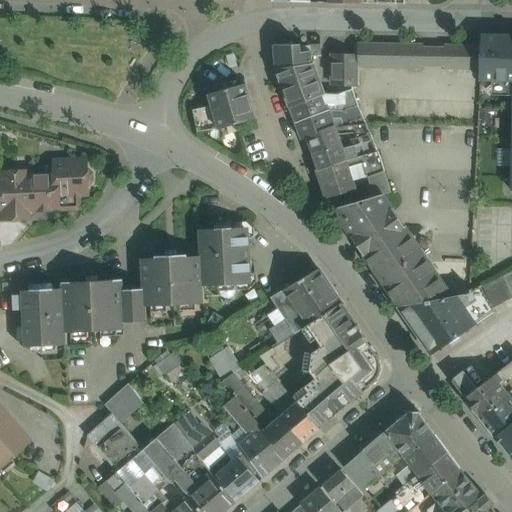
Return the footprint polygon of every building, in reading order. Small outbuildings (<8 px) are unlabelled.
[(511,35),(481,35),(481,46),(479,70),(479,80),(492,81),(511,80),(511,35)] [(422,45),(357,43),(358,56),(358,67),(422,69),(422,45)] [(300,45),(274,46),(276,69),(302,66),(301,54),(300,45)] [(321,56),(320,45),(310,45),(310,53),(311,56),(321,56)] [(481,46),(444,45),(444,69),(479,70),(481,46)] [(310,53),(301,54),(302,66),(312,64),(311,56),(310,53)] [(358,56),(332,54),(332,85),(358,86),(358,67),(358,56)] [(302,66),(276,69),(290,108),(323,95),(312,64),(302,66)] [(511,80),(492,81),(492,91),(511,90),(511,80)] [(245,84),(209,95),(212,106),(193,110),(197,132),(218,129),(255,118),(245,84)] [(352,90),(338,95),(333,95),(335,99),(339,98),(344,112),(358,107),(352,90)] [(323,95),(290,108),(296,123),(315,117),(329,111),(323,95)] [(358,107),(344,112),(339,111),(342,117),(345,116),(348,124),(356,124),(365,123),(358,107)] [(315,117),(296,123),(302,139),(307,137),(335,126),(329,111),(315,117)] [(365,123),(356,124),(361,138),(362,138),(371,136),(365,123)] [(335,126),(307,137),(312,153),(341,142),(345,141),(343,137),(339,138),(337,131),(335,126)] [(371,136),(362,138),(367,154),(378,151),(371,136)] [(341,142),(312,153),(318,169),(318,170),(347,160),(357,158),(354,147),(343,149),(341,142)] [(367,154),(361,156),(368,178),(384,171),(378,151),(367,154)] [(55,175),(25,176),(25,172),(0,172),(0,219),(27,218),(27,210),(79,208),(78,195),(87,195),(87,184),(89,184),(92,181),(91,174),(88,170),(86,170),(86,160),(54,162),(55,175)] [(347,160),(318,170),(318,169),(316,170),(325,198),(326,198),(326,199),(357,190),(347,160)] [(384,171),(368,178),(370,184),(365,186),(368,199),(382,195),(390,192),(384,171)] [(363,255),(404,226),(399,219),(382,195),(368,199),(333,209),(358,246),(363,255)] [(404,226),(363,255),(399,306),(452,297),(404,226)] [(248,228),(199,230),(200,256),(201,256),(203,286),(251,284),(248,228)] [(155,258),(143,259),(142,259),(141,259),(143,289),(143,306),(145,306),(167,305),(166,300),(180,300),(180,305),(204,303),(203,286),(201,256),(200,256),(199,256),(187,257),(187,254),(186,254),(186,255),(157,256),(156,256),(155,256),(155,258)] [(341,303),(318,269),(284,289),(302,315),(308,324),(341,303)] [(511,298),(511,292),(504,277),(493,283),(503,303),(511,298)] [(107,281),(77,282),(76,282),(63,283),(63,282),(62,282),(62,289),(63,289),(65,332),(66,332),(88,331),(87,326),(101,326),(101,331),(117,330),(117,326),(124,326),(124,322),(146,321),(145,306),(143,306),(143,289),(123,290),(122,280),(121,280),(108,281),(108,280),(107,280),(107,281)] [(493,283),(492,282),(482,287),(493,309),(503,304),(503,303),(493,283)] [(480,287),(473,291),(470,293),(470,292),(469,293),(469,294),(484,319),(495,312),(493,309),(480,287)] [(49,290),(33,290),(32,290),(19,291),(22,347),(66,345),(66,332),(65,332),(63,289),(62,289),(50,290),(50,289),(49,289),(49,290)] [(452,297),(399,306),(432,354),(484,319),(469,294),(452,297)] [(308,324),(307,325),(308,326),(322,347),(312,353),(310,371),(316,378),(305,387),(309,392),(298,401),(297,402),(320,429),(331,419),(319,404),(345,382),(331,364),(366,339),(341,303),(308,324)] [(293,316),(270,331),(279,344),(308,326),(307,325),(308,324),(302,315),(295,320),(293,316)] [(378,356),(366,339),(331,364),(345,382),(319,404),(331,419),(375,381),(377,379),(379,377),(380,374),(381,372),(381,370),(381,367),(381,365),(381,363),(380,361),(379,358),(378,356)] [(274,349),(260,357),(266,364),(273,373),(273,372),(280,368),(271,357),(277,354),(274,349)] [(511,362),(477,389),(465,398),(479,416),(479,415),(508,394),(502,385),(509,379),(511,381),(511,380),(511,362)] [(298,401),(273,372),(273,373),(266,364),(255,371),(288,410),(281,417),(304,443),(320,429),(297,402),(298,401)] [(477,389),(463,372),(452,381),(465,398),(477,389)] [(304,443),(281,417),(274,423),(232,374),(222,381),(235,397),(286,457),(304,443)] [(128,384),(105,405),(113,415),(118,421),(141,400),(128,384)] [(511,398),(508,394),(479,415),(496,436),(511,424),(511,398)] [(286,457),(235,397),(224,406),(250,436),(239,445),(244,452),(263,478),(286,457)] [(0,463),(26,441),(0,409),(0,463)] [(409,411),(386,431),(394,443),(384,452),(394,464),(404,456),(406,458),(435,435),(418,412),(409,411)] [(118,421),(113,415),(88,436),(118,472),(119,472),(127,482),(152,511),(164,501),(172,511),(175,508),(156,485),(166,476),(143,450),(118,421)] [(202,461),(191,448),(184,438),(174,424),(143,450),(166,476),(172,483),(176,480),(189,496),(188,496),(190,498),(214,477),(210,472),(202,461)] [(221,445),(202,424),(184,438),(191,448),(202,461),(220,446),(221,445)] [(511,424),(496,436),(511,457),(511,424)] [(386,431),(356,457),(365,468),(384,452),(394,443),(386,431)] [(448,452),(435,435),(406,458),(418,475),(418,476),(448,452)] [(220,446),(202,461),(210,472),(228,456),(220,446)] [(244,452),(232,462),(228,456),(210,472),(214,477),(235,501),(263,478),(244,452)] [(418,475),(395,492),(396,494),(403,502),(425,485),(431,493),(460,469),(448,452),(418,476),(418,475)] [(365,468),(356,457),(344,467),(363,489),(376,478),(366,467),(365,468)] [(410,464),(388,483),(391,487),(395,492),(418,475),(410,464)] [(363,495),(341,469),(323,485),(346,511),(357,511),(355,510),(350,506),(363,495)] [(460,469),(431,493),(438,501),(426,510),(427,511),(426,511),(463,511),(483,496),(460,469)] [(127,482),(119,472),(118,472),(108,481),(117,491),(127,482)] [(214,477),(190,498),(188,496),(185,499),(196,511),(222,511),(235,501),(214,477)] [(152,511),(127,482),(117,491),(117,492),(134,511),(152,511)] [(340,511),(320,488),(302,504),(308,511),(340,511)] [(396,494),(381,507),(385,511),(391,511),(403,502),(396,494)] [(495,511),(483,496),(463,511),(495,511)] [(175,508),(172,511),(164,501),(152,511),(196,511),(185,499),(175,508)]
